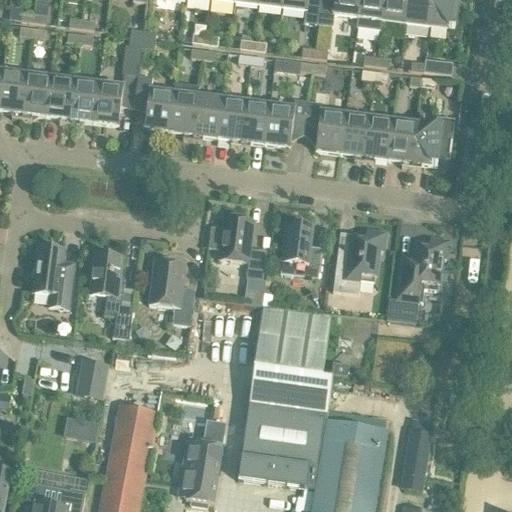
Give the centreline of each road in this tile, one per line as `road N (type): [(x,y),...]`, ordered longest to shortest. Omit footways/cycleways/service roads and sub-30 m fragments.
road 1 (residential): [(500,0),(471,183),(457,203),(198,173)]
road 2 (residential): [(20,213),(184,231),(198,173)]
road 3 (residential): [(36,367),(1,343),(20,213)]
road 4 (residential): [(198,173),(27,152)]
